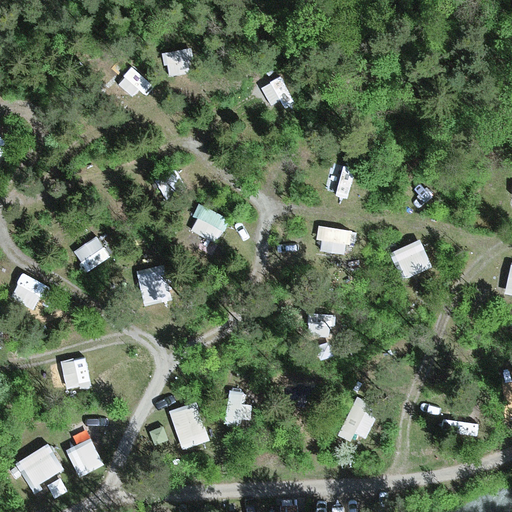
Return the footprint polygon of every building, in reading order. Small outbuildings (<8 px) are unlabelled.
[(171,43),(177,68),(196,64),(190,39),(171,43)] [(190,224),(215,237),(229,211),(203,198),(190,224)] [(321,220),(320,246),(352,247),(353,222),(321,220)] [(99,230),(74,243),(85,265),(110,252),(99,230)] [(148,299),(174,293),(167,261),(140,267),(148,299)] [(18,282),(40,292),(47,276),(24,267),(18,282)] [(87,351),(66,355),(72,382),(92,378),(87,351)] [(254,417),(256,386),(230,384),(228,416),(254,417)] [(340,428),(364,439),(380,400),(356,390),(340,428)] [(200,395),(171,404),(183,442),(212,433),(200,395)] [(53,437),(15,454),(28,484),(66,467),(53,437)]
